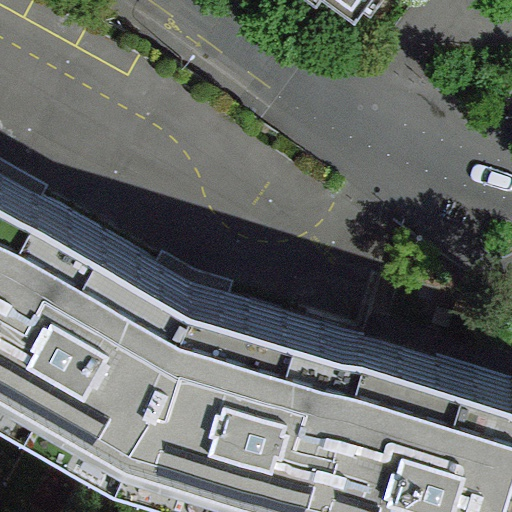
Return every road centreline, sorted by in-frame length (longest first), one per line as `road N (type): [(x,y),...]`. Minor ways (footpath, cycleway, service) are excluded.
road 1 (residential): [(363,117),(189,0)]
road 2 (residential): [(511,189),(363,117)]
